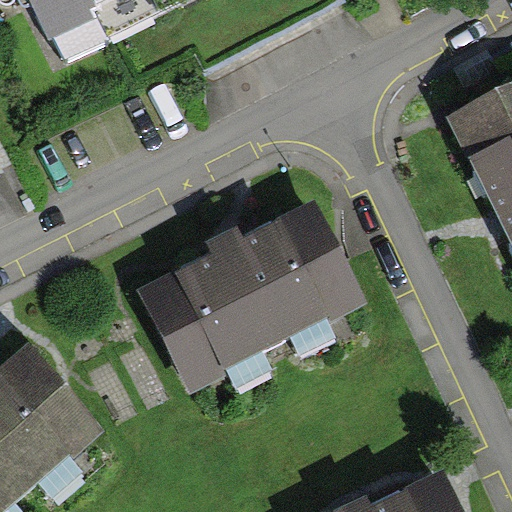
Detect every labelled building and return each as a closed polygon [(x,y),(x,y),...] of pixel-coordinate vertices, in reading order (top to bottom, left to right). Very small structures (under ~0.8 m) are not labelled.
[(205,0),(19,0),(53,71),(205,0)] [(511,91),(437,130),(511,272),(511,91)] [(314,207),(139,297),(192,401),(368,311),(314,207)] [(0,511),(19,511),(105,439),(30,352),(0,376),(0,511)] [(368,511),(457,511),(440,477),(368,511)]
